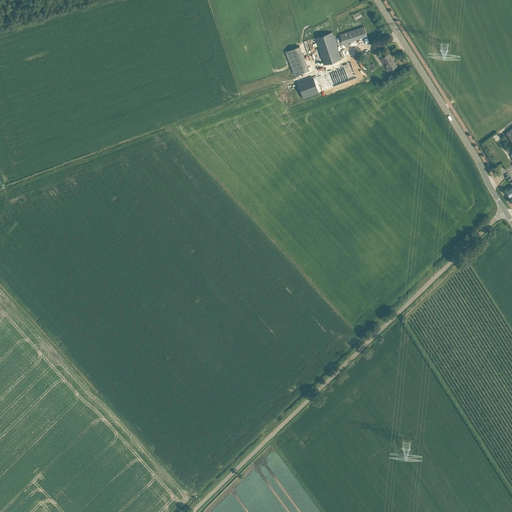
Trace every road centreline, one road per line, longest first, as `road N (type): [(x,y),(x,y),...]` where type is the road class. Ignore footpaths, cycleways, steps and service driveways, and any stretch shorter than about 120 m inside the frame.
road 1 (unclassified): [(194,511),(507,212)]
road 2 (tertiary): [(507,212),(376,0)]
